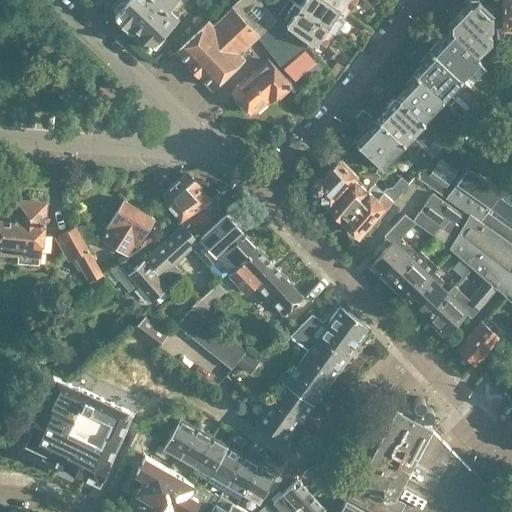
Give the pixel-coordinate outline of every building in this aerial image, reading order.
[(127,28),(131,31),(161,0),(128,0),(125,3),(122,0),(116,0),(110,7),(117,13),(114,15),(127,28)] [(161,0),(131,31),(135,35),(148,47),(151,45),(157,51),(159,49),(166,41),(160,35),(177,17),(169,10),(177,0),(161,0)] [(283,67),(283,66),(307,46),(263,0),(236,0),(231,5),(213,22),(210,19),(177,50),(212,87),(245,56),(241,52),(258,36),(283,67)] [(293,1),(332,28),(335,30),(343,18),(341,16),(344,10),(329,0),(302,0),(299,4),(293,1)] [(329,0),(344,10),(348,5),(352,4),(355,0),(329,0)] [(448,29),(477,55),(491,40),(491,34),(488,31),(492,27),(492,14),(487,14),(478,5),(482,0),(464,0),(467,2),(448,22),(448,29)] [(511,0),(502,0),(502,28),(503,28),(502,45),(511,44),(511,0)] [(332,28),(293,1),(287,10),(292,14),(286,23),(318,47),(319,46),(324,44),(327,41),(327,35),(332,28)] [(430,48),(462,78),(470,85),(486,67),(478,60),(480,58),(448,29),(448,32),(441,40),(438,40),(430,48)] [(283,66),(296,80),(300,77),(306,83),(325,67),(317,59),(316,60),(305,48),(283,66)] [(462,78),(430,48),(421,58),(421,62),(414,70),(444,98),(462,78)] [(268,58),(230,91),(250,113),(254,109),(256,111),(268,99),(270,101),(291,83),(289,81),(290,80),(274,62),(273,63),(268,58)] [(398,95),(428,123),(434,117),(429,113),(441,100),(442,100),(444,98),(414,70),(413,71),(414,73),(407,81),(407,83),(408,84),(398,94),(399,94),(398,95)] [(389,105),(377,118),(378,118),(404,142),(415,152),(420,146),(421,145),(411,135),(423,122),(426,125),(428,123),(398,95),(395,99),(396,99),(390,106),(389,105)] [(445,101),(460,116),(469,106),(457,95),(454,98),(451,95),(445,101)] [(368,128),(356,141),(387,170),(389,168),(384,163),(396,151),(404,142),(378,118),(375,121),(372,121),(368,125),(368,128)] [(469,213),(511,244),(511,186),(506,182),(501,188),(476,171),(481,164),(474,159),(474,158),(446,140),(432,157),(426,164),(414,177),(417,180),(419,178),(446,197),(445,198),(469,214),(469,213)] [(414,153),(426,164),(432,157),(420,146),(414,153)] [(328,205),(356,175),(358,174),(341,157),(321,177),(315,177),(311,182),(310,188),(315,193),(321,193),(320,197),(328,205)] [(166,203),(181,219),(211,199),(198,185),(199,184),(186,171),(164,192),(165,193),(166,203)] [(358,174),(356,175),(328,205),(341,219),(342,219),(378,176),(380,174),(376,171),(361,173),(359,172),(358,174)] [(378,176),(342,219),(360,235),(391,198),(394,200),(409,182),(401,175),(391,186),(386,187),(383,190),(374,182),(378,176)] [(443,224),(454,232),(464,214),(433,192),(421,209),(443,224)] [(22,262),(40,263),(45,199),(16,196),(15,203),(0,201),(0,250),(22,253),(22,262)] [(108,227),(101,238),(127,254),(134,243),(138,245),(155,218),(124,199),(107,226),(108,227)] [(421,209),(413,220),(435,235),(443,224),(421,209)] [(196,248),(193,250),(220,280),(223,277),(228,273),(256,246),(240,229),(241,228),(226,213),(200,238),(203,242),(196,248)] [(392,242),(371,264),(389,281),(413,256),(416,252),(400,237),(415,221),(413,220),(405,213),(385,235),(392,242)] [(469,214),(449,247),(487,279),(497,288),(497,287),(505,294),(504,294),(505,295),(511,301),(511,244),(469,213),(469,214)] [(454,232),(443,224),(435,235),(447,244),(454,232)] [(143,258),(133,267),(125,258),(111,267),(130,288),(136,283),(151,300),(183,272),(174,262),(198,241),(183,225),(143,258)] [(70,260),(75,257),(89,282),(91,281),(90,280),(93,279),(98,288),(107,282),(102,274),(102,273),(76,226),(56,236),(70,260)] [(283,314),(303,295),(256,246),(228,273),(246,293),(255,284),(283,314)] [(419,249),(413,256),(389,281),(407,298),(433,271),(438,266),(419,249)] [(407,298),(426,315),(448,291),(440,283),(443,281),(433,271),(407,298)] [(448,291),(426,315),(444,332),(465,309),(472,315),(497,288),(487,279),(469,299),(454,285),(448,291)] [(312,314),(293,335),(308,347),(316,336),(346,358),(369,327),(356,317),(339,305),(329,319),(327,317),(326,317),(323,321),(312,314)] [(202,315),(192,307),(176,323),(187,332),(202,315)] [(213,324),(202,315),(187,332),(199,341),(213,324)] [(486,315),(457,348),(474,365),(505,331),(486,315)] [(130,327),(155,346),(167,333),(145,316),(130,327)] [(224,332),(213,324),(199,341),(210,350),(224,332)] [(235,340),(224,332),(210,350),(220,359),(235,340)] [(283,382),(313,403),(346,358),(316,336),(308,347),(283,382)] [(246,349),(235,340),(220,359),(232,368),(246,349)] [(110,456),(131,408),(55,373),(30,432),(32,433),(28,442),(55,454),(54,455),(91,472),(100,452),(110,456)] [(313,403),(283,382),(270,399),(272,400),(257,420),(284,440),(299,420),(300,421),(313,403)] [(493,511),(500,497),(431,426),(432,425),(423,420),(424,418),(426,419),(428,419),(430,419),(431,418),(433,417),(434,415),(435,412),(434,409),(432,406),(429,405),(426,404),(427,401),(427,399),(425,396),(423,394),(422,394),(420,393),(417,394),(416,395),(414,397),(413,399),(413,401),(413,403),(404,407),(403,409),(395,405),(346,497),(374,511),(493,511)] [(511,398),(500,414),(511,424),(511,398)] [(172,459),(176,461),(196,427),(180,417),(177,423),(164,445),(160,443),(155,452),(164,457),(169,450),(175,454),(172,459)] [(176,461),(176,462),(192,471),(192,470),(212,436),(196,427),(176,461)] [(132,447),(142,453),(153,435),(143,429),(132,447)] [(212,436),(192,470),(208,479),(228,445),(212,436)] [(228,445),(208,479),(208,480),(223,489),(226,484),(244,454),(228,445)] [(146,453),(128,485),(154,499),(153,502),(169,511),(171,507),(177,510),(178,507),(186,511),(200,511),(205,504),(211,491),(202,486),(194,482),(195,480),(146,453)] [(226,484),(223,489),(239,498),(242,493),(259,463),(244,454),(226,484)] [(259,463),(242,493),(247,496),(247,495),(259,502),(267,488),(274,492),(281,478),(275,474),(276,472),(259,463)] [(269,511),(264,505),(256,511),(290,511),(310,493),(297,478),(273,501),(280,509),(277,511),(269,511)] [(212,508),(209,511),(250,511),(228,499),(230,494),(225,491),(221,497),(215,493),(209,502),(214,505),(212,508)] [(310,493),(290,511),(320,511),(324,508),(310,493)] [(367,511),(345,500),(338,511),(367,511)]
